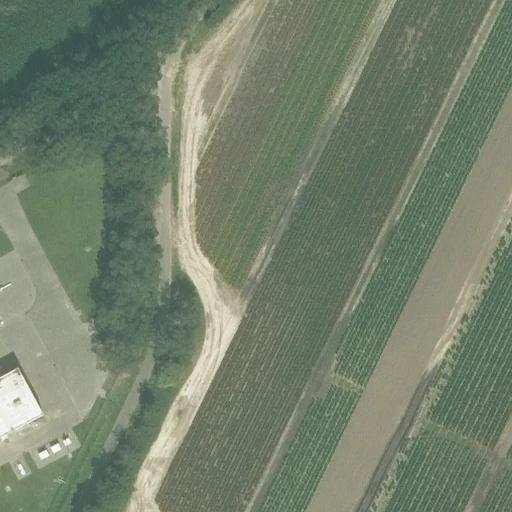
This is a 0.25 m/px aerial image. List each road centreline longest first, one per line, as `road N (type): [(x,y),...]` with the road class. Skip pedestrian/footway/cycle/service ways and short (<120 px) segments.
road 1 (residential): [(76,511),(159,328),(169,271),(164,121),(175,56)]
road 2 (residential): [(175,56),(125,95),(0,161)]
